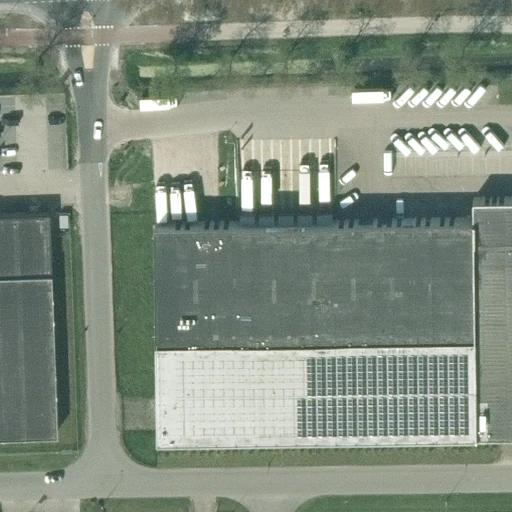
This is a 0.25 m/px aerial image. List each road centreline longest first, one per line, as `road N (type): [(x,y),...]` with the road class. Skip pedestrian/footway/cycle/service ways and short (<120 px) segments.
road 1 (unclassified): [(107,35),(511,24)]
road 2 (unclassified): [(103,488),(93,104)]
road 3 (unclassified): [(511,481),(274,486)]
road 4 (unclassified): [(274,486),(103,488)]
